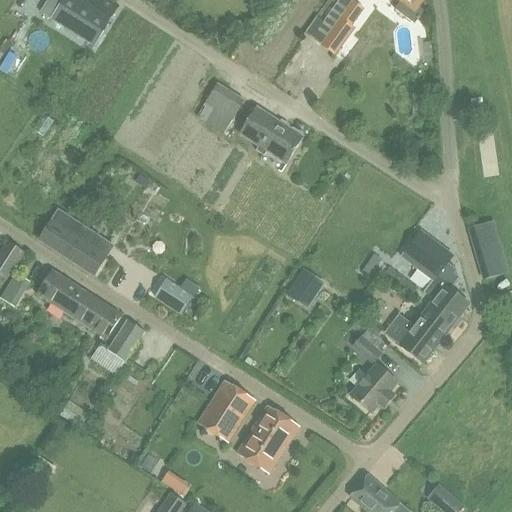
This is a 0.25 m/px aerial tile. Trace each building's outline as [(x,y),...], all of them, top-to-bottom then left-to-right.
[(47,0),(40,13),(52,20),(60,7),(102,33),(118,8),(104,0),(47,0)] [(311,37),(321,45),(320,46),(335,57),(355,28),(352,27),(363,10),(352,1),(350,4),(344,0),(328,0),(320,12),(326,16),(311,37)] [(399,0),(401,1),(395,9),(415,24),(424,11),(418,7),(423,0),(399,0)] [(0,60),(10,44),(4,40),(0,48),(0,60)] [(0,69),(7,75),(13,66),(5,61),(0,68),(0,69)] [(196,118),(224,135),(244,101),(217,85),(196,118)] [(428,113),(439,97),(431,91),(419,107),(428,113)] [(255,109),(239,135),(258,147),(256,151),(264,156),(266,152),(286,165),(302,139),(255,109)] [(469,229),(484,280),(507,273),(493,222),(469,229)] [(39,241),(93,277),(94,276),(100,279),(108,277),(112,270),(109,261),(104,258),(105,257),(52,223),(39,241)] [(7,242),(0,251),(0,276),(3,278),(22,252),(7,242)] [(375,269),(368,264),(362,272),(369,276),(375,269)] [(303,271),(295,283),(311,294),(319,282),(303,271)] [(37,296),(105,340),(120,317),(52,273),(37,296)] [(451,292),(454,288),(437,274),(422,293),(433,301),(426,310),(451,329),(468,306),(451,292)] [(9,297),(24,305),(35,283),(20,275),(9,297)] [(179,317),(191,300),(165,282),(153,300),(179,317)] [(410,324),(395,343),(423,365),(433,351),(451,329),(426,310),(413,327),(410,324)] [(383,334),(395,343),(410,324),(398,315),(383,334)] [(90,361),(116,376),(145,333),(126,321),(108,352),(100,346),(90,361)] [(382,354),(361,336),(351,347),(372,365),(382,354)] [(350,397),(371,414),(378,405),(384,409),(394,397),(389,393),(396,384),(376,367),(350,397)] [(198,426),(228,445),(255,403),(225,384),(198,426)] [(89,415),(70,402),(61,415),(80,429),(89,415)] [(236,455),(267,475),(298,428),(267,408),(236,455)] [(350,498),(366,511),(396,511),(401,506),(367,477),(350,498)] [(428,499),(443,511),(459,511),(463,508),(438,487),(428,499)] [(157,511),(181,511),(186,505),(170,494),(157,511)]
